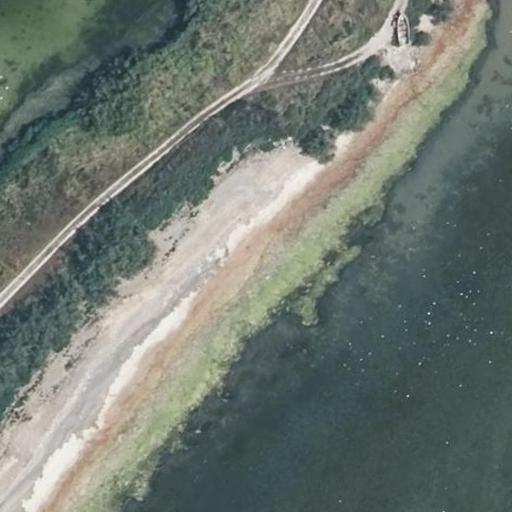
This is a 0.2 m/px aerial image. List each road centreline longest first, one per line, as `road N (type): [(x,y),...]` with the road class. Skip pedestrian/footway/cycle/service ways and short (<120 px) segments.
road 1 (track): [(0,303),(139,167),(276,61),(316,0)]
road 2 (track): [(401,0),(393,26),(360,56),(255,80)]
